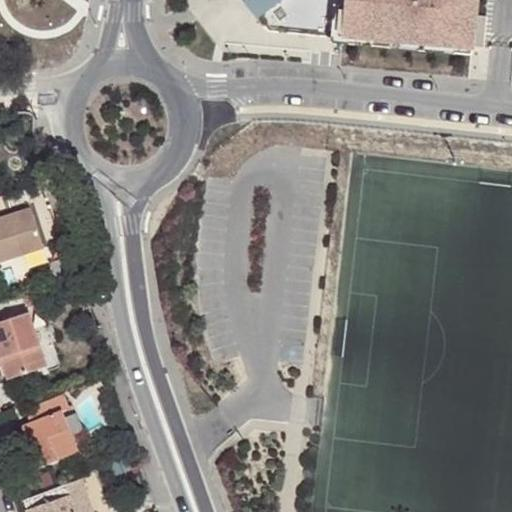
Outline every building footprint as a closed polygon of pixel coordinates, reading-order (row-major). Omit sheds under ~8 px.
[(242,0),(255,16),(256,15),(267,28),(339,36),(339,39),(468,53),(468,45),(479,46),(481,16),(472,15),(473,0),(242,0)] [(31,207),(0,216),(0,261),(14,257),(13,252),(42,242),(31,207)] [(14,257),(44,247),(42,242),(13,252),(14,257)] [(0,318),(0,364),(3,364),(7,378),(50,363),(31,308),(0,318)] [(78,451),(61,411),(69,408),(63,395),(49,400),(53,413),(32,422),(21,426),(38,468),(78,451)] [(26,409),(32,422),(53,413),(49,400),(26,409)] [(23,500),(27,511),(76,511),(66,484),(23,500)]
